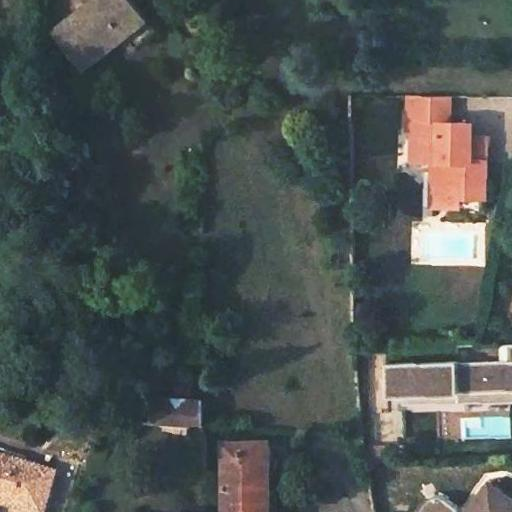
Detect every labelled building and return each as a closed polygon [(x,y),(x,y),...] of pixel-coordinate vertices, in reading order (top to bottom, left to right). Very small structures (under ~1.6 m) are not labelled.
[(90,0),(50,32),(80,69),(126,35),(135,46),(153,31),(129,0),(90,0)] [(407,128),(411,128),(411,159),(431,160),(431,172),(443,184),(438,189),(438,205),(457,205),(457,198),(483,199),(485,150),(479,150),(470,139),(470,122),(448,122),(448,95),(407,95),(407,128)] [(511,395),(511,347),(505,348),(505,364),(482,364),(483,396),(511,395)] [(511,395),(483,396),(482,364),(455,365),(456,405),(511,403),(511,395)] [(427,405),(456,405),(455,365),(384,367),(384,392),(400,392),(427,391),(427,405)] [(427,391),(400,392),(401,406),(427,405),(427,391)] [(204,399),(153,395),(152,423),(204,427),(204,399)] [(385,442),(368,442),(368,459),(385,459),(385,442)] [(223,511),(269,511),(269,447),(224,448),(223,511)] [(0,454),(0,504),(27,511),(44,511),(56,470),(0,454)] [(511,511),(511,500),(487,483),(466,511),(511,511)]
